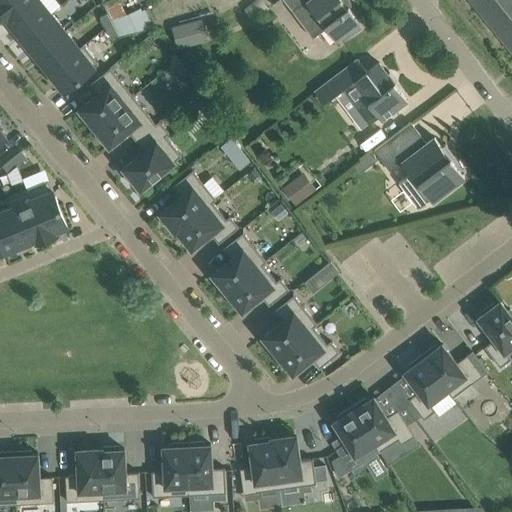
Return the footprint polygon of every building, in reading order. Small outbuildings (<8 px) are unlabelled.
[(0,0),(0,13),(6,20),(30,0),(0,0)] [(21,37),(52,12),(41,0),(30,0),(6,20),(6,21),(8,20),(21,37)] [(112,19),(126,13),(120,0),(109,0),(105,2),(112,19)] [(284,0),(313,38),(327,27),(336,40),(346,32),(349,36),(361,27),(358,23),(360,21),(344,0),(284,0)] [(511,0),(472,0),(511,49),(511,0)] [(126,13),(112,19),(121,35),(136,31),(153,27),(145,9),(141,10),(140,8),(127,13),(126,13)] [(36,55),(66,30),(52,12),(21,37),(36,55)] [(113,24),(108,13),(100,16),(106,27),(113,24)] [(202,18),(172,26),(178,48),(190,45),(186,32),(205,28),(202,18)] [(119,34),(113,24),(106,27),(111,38),(119,34)] [(50,72),(84,45),(84,44),(80,47),(66,30),(36,55),(50,72)] [(65,91),(99,64),(84,45),(50,72),(65,91)] [(368,71),(367,70),(358,58),(315,91),(324,103),(349,83),(356,92),(350,96),(369,122),(379,115),(382,120),(408,100),(379,62),(368,71)] [(93,129),(134,96),(111,67),(90,83),(99,93),(80,109),(80,110),(81,109),(84,114),(82,116),(93,129)] [(201,88),(190,96),(196,103),(198,102),(207,94),(201,88)] [(137,140),(160,121),(160,120),(156,123),(134,96),(93,129),(103,142),(105,140),(109,144),(109,145),(110,146),(128,130),(137,140)] [(165,169),(182,155),(166,135),(170,132),(160,121),(137,140),(145,150),(124,167),(128,172),(126,174),(134,185),(137,183),(141,188),(151,181),(153,183),(167,172),(165,169)] [(433,201),(465,176),(463,173),(467,171),(454,154),(451,157),(435,136),(427,142),(411,121),(374,149),(391,171),(403,162),(415,177),(402,186),(419,208),(431,199),(433,201)] [(250,159),(232,136),(221,145),(240,168),(250,159)] [(27,157),(22,150),(12,158),(17,165),(27,157)] [(376,161),(370,153),(354,166),(360,173),(376,161)] [(8,172),(17,165),(12,158),(3,166),(8,172)] [(177,229),(216,198),(193,170),(173,186),(181,196),(162,211),(164,213),(162,214),(163,216),(165,214),(170,220),(168,221),(169,223),(171,221),(175,227),(173,228),(175,230),(176,228),(177,229)] [(304,172),(284,185),(296,203),(316,190),(304,172)] [(50,180),(28,189),(48,238),(49,237),(57,233),(56,230),(68,226),(50,180)] [(48,238),(28,189),(6,198),(25,243),(36,238),(37,241),(46,238),(48,238)] [(25,243),(6,198),(9,207),(0,210),(0,241),(4,252),(25,243)] [(217,199),(216,198),(177,229),(179,231),(177,233),(186,245),(188,243),(192,248),(211,233),(219,243),(239,227),(230,215),(226,218),(213,202),(217,199)] [(225,294),(266,260),(243,232),(223,248),(231,258),(212,273),(213,274),(217,279),(215,280),(225,294)] [(267,261),(266,260),(225,294),(236,307),(238,305),(242,309),(241,309),(242,310),(261,295),(269,305),(289,289),(280,278),(277,281),(263,264),(267,261)] [(276,356),(317,323),(294,294),(274,311),(282,321),(263,336),(264,337),(268,341),(265,343),(276,356)] [(495,338),(485,346),(500,366),(511,358),(509,354),(511,351),(511,315),(501,301),(495,305),(493,302),(482,310),(484,313),(479,317),(495,338)] [(318,324),(317,323),(276,356),(287,369),(289,367),(292,372),(293,373),(312,358),(320,368),(340,351),(331,340),(327,343),(314,327),(318,324)] [(435,344),(422,354),(448,389),(447,389),(453,397),(483,375),(488,371),(473,350),(467,354),(457,362),(442,343),(440,345),(437,347),(435,344)] [(447,389),(448,389),(422,354),(421,355),(408,365),(410,367),(405,371),(419,390),(409,398),(424,419),(436,410),(430,402),(447,389)] [(398,409),(387,416),(374,395),(373,396),(373,397),(370,399),(368,399),(367,397),(353,406),(381,450),(399,438),(402,443),(414,435),(398,409)] [(350,470),(381,450),(353,406),(338,415),(340,417),(335,420),(334,421),(347,441),(346,442),(336,448),(350,470)] [(297,436),(294,436),(294,434),(292,434),(293,436),(286,437),(285,435),(283,435),(284,437),(277,439),(276,436),(275,437),(275,439),(274,439),(280,488),(317,483),(315,475),(313,458),(301,459),(300,459),(297,436)] [(274,439),(271,439),(270,436),(255,438),(256,441),(250,442),(253,466),(241,468),(244,493),(280,488),(274,439)] [(210,444),(204,444),(204,441),(187,442),(190,494),(226,492),(225,467),(212,467),(211,443),(210,443),(210,444)] [(153,496),(190,494),(187,442),(170,443),(171,446),(165,446),(164,446),(165,470),(152,471),(153,496)] [(125,448),(119,448),(119,445),(104,446),(104,449),(101,449),(104,499),(140,497),(139,472),(126,472),(125,448)] [(101,449),(100,450),(99,447),(98,447),(98,450),(91,450),(90,448),(89,448),(89,450),(82,450),(82,448),(80,448),(80,450),(77,451),(78,468),(79,475),(66,475),(67,501),(104,499),(101,449)] [(37,453),(32,453),(31,450),(15,451),(17,504),(54,502),(53,476),(46,476),(40,477),(38,452),(37,452),(37,453)] [(0,504),(17,504),(15,451),(0,452),(0,451),(0,504)] [(328,481),(326,466),(314,468),(315,475),(317,483),(328,481)]
